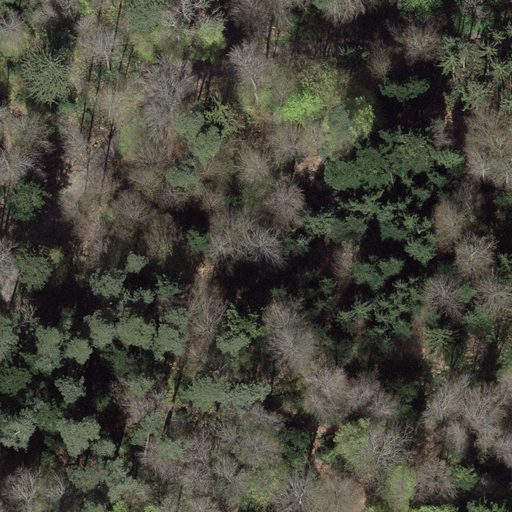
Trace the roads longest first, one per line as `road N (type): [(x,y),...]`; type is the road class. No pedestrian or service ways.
road 1 (track): [(511,31),(286,46),(196,73),(115,137),(58,206),(0,308)]
road 2 (track): [(347,511),(511,385)]
